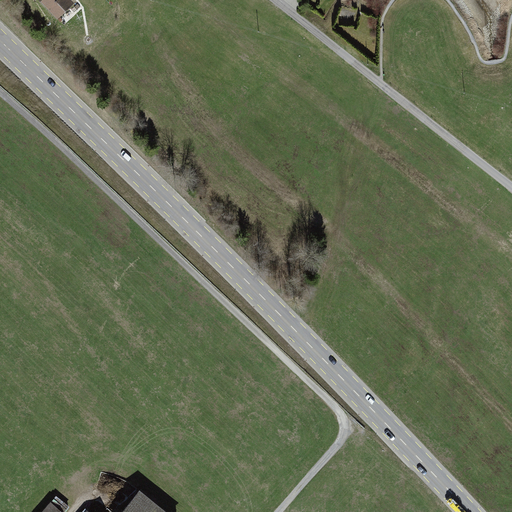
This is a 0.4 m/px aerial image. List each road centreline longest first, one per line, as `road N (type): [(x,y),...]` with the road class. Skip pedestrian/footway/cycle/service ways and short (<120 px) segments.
road 1 (secondary): [(0,40),(469,511)]
road 2 (track): [(0,92),(338,410),(344,434),(277,511)]
road 3 (unclassified): [(280,0),(511,187)]
